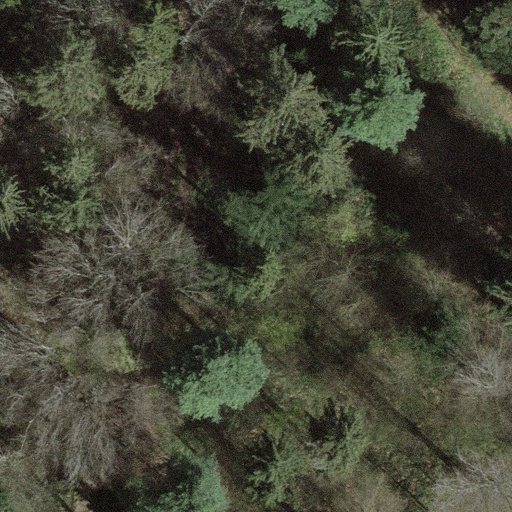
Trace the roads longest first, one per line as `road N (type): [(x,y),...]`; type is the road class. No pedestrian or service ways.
road 1 (track): [(234,0),(125,405),(88,511)]
road 2 (track): [(511,110),(396,0)]
